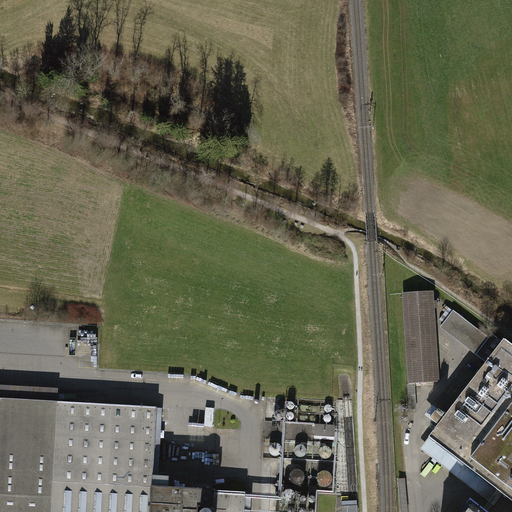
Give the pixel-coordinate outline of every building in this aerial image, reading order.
[(431,291),(399,293),(405,384),(437,382),(431,291)] [(454,311),(441,328),(484,361),(500,341),(492,334),(489,338),(454,311)] [(484,361),(425,438),(511,504),(511,349),(500,341),(484,361)] [(155,407),(0,399),(0,511),(240,511),(242,493),(166,489),(166,477),(151,477),(155,407)] [(490,511),(476,501),(467,511),(490,511)]
